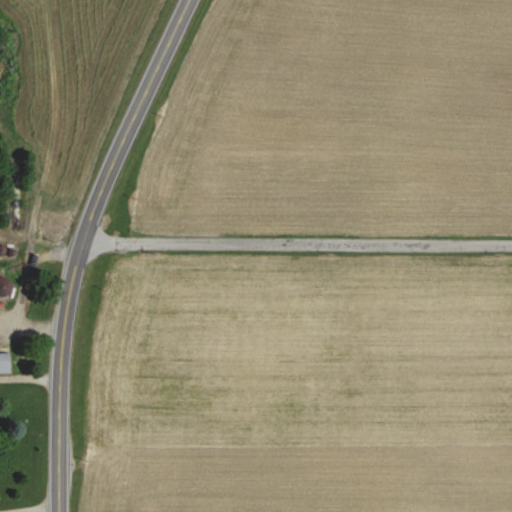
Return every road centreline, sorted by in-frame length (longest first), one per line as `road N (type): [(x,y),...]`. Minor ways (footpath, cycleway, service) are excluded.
road 1 (secondary): [(58,511),(70,286),(88,222),(189,0)]
road 2 (residential): [(81,246),(511,245)]
